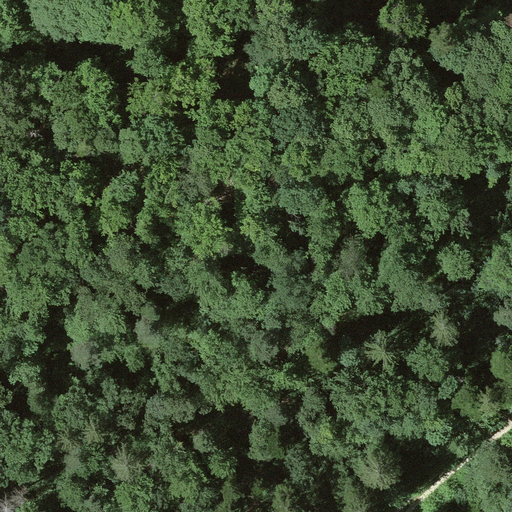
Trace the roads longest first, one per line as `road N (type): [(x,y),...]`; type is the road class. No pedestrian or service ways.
road 1 (track): [(0,359),(269,340),(413,286),(511,233)]
road 2 (track): [(254,0),(194,24),(0,46)]
road 3 (track): [(408,511),(511,414)]
